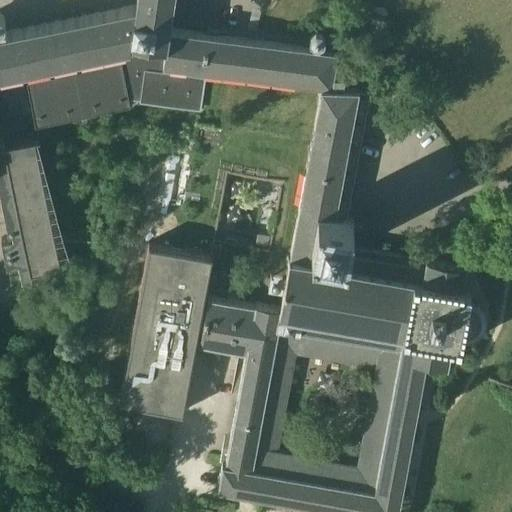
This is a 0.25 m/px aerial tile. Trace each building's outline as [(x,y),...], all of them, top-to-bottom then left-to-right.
[(0,187),(9,232),(13,231),(14,235),(2,237),(7,265),(19,262),(23,280),(33,278),(32,273),(66,266),(97,260),(98,241),(55,237),(37,145),(35,137),(40,136),(40,135),(5,142),(2,128),(0,127),(0,73),(24,69),(36,126),(131,107),(129,100),(201,110),(207,70),(321,87),(333,87),(334,76),(338,51),(323,49),(324,45),(325,44),(326,38),(322,33),(316,32),(311,36),(310,40),(310,42),(310,43),(310,47),(251,38),(170,27),(174,0),(136,0),(136,4),(6,30),(5,24),(6,22),(4,15),(0,12),(0,187)] [(255,302),(255,303),(208,294),(208,297),(203,322),(199,343),(246,351),(227,455),(226,461),(223,461),(217,488),(268,498),(293,502),(344,511),(398,511),(418,409),(419,405),(425,372),(427,362),(449,366),(453,344),(461,345),(462,337),(471,337),(478,334),(483,328),(486,322),(487,318),(486,312),(484,307),(481,302),(476,299),(470,296),(471,287),(464,285),(467,264),(427,257),(426,258),(349,243),(351,235),(354,217),(336,213),(349,145),(360,88),(344,88),(346,77),(334,76),(333,87),(321,87),(314,123),(310,145),(303,183),(286,277),(271,274),(269,287),(283,290),(280,306),(255,302)] [(303,183),(310,145),(198,124),(175,246),(149,241),(120,399),(139,402),(184,410),(200,321),(203,322),(208,297),(204,296),(208,279),(221,281),(225,259),(254,264),(256,257),(278,262),(293,181),(303,183)] [(506,511),(511,497),(511,385),(489,377),(444,511),(506,511)] [(102,466),(116,468),(117,459),(103,457),(102,466)] [(143,475),(145,463),(121,459),(119,471),(143,475)]
